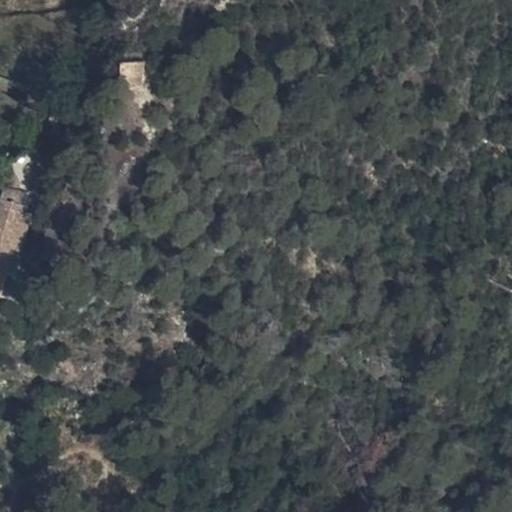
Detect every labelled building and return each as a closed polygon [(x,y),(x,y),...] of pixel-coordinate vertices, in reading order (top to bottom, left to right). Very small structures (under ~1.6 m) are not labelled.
[(148,52),(148,79),(170,79),(172,52),(148,52)] [(121,93),(146,91),(143,60),(118,62),(121,93)] [(30,179),(34,180),(35,178),(56,182),(58,175),(32,170),(30,179)] [(24,221),(20,220),(16,237),(49,244),(60,196),(53,195),(56,182),(35,178),(34,180),(24,221)] [(34,180),(30,179),(20,220),(24,221),(34,180)] [(30,286),(32,277),(36,254),(44,256),(48,256),(49,244),(16,237),(8,275),(17,277),(16,283),(25,285),(30,286)]
